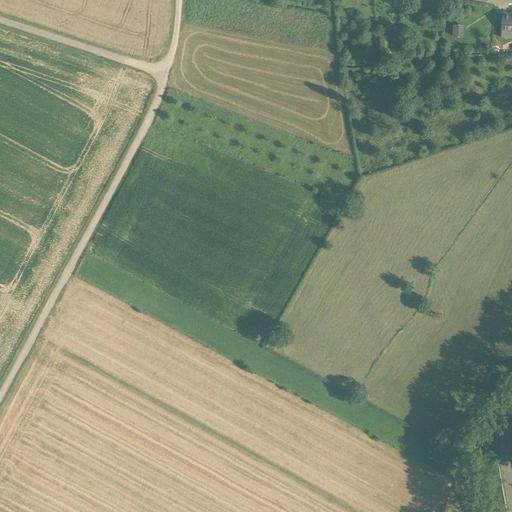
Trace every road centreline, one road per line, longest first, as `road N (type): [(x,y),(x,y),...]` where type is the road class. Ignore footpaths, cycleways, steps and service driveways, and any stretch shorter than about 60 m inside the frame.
road 1 (unclassified): [(0,396),(146,123),(164,74)]
road 2 (unclassified): [(164,74),(0,20)]
